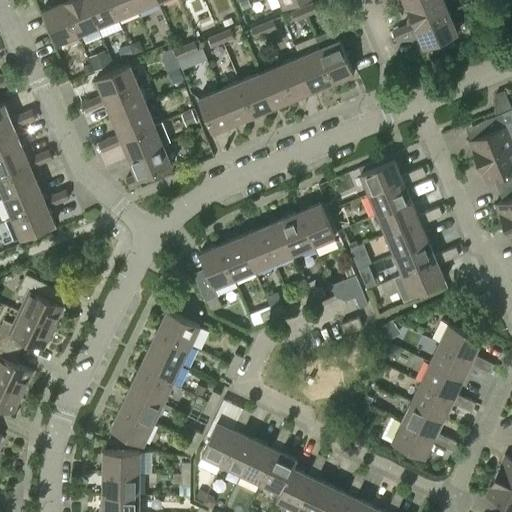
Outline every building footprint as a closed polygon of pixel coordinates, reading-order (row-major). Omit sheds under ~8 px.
[(57,42),(78,33),(63,0),(58,0),(59,1),(43,8),(57,42)] [(63,0),(78,33),(97,25),(87,0),(63,0)] [(110,0),(87,0),(97,25),(117,16),(110,0)] [(110,0),(117,16),(137,8),(134,0),(110,0)] [(244,10),(251,7),(248,0),(245,0),(240,2),(244,10)] [(415,25),(449,11),(443,0),(419,0),(407,5),(413,21),(415,25)] [(302,6),(305,15),(316,10),(313,2),(302,6)] [(305,15),(302,6),(291,11),(295,19),(305,15)] [(415,25),(413,21),(403,25),(407,34),(417,29),(424,46),(457,32),(449,11),(415,25)] [(262,23),(266,31),(276,27),(273,19),(262,23)] [(266,31),(262,23),(251,27),(255,36),(266,31)] [(407,34),(403,25),(392,30),(394,34),(396,38),(407,34)] [(353,72),(339,38),(335,27),(314,36),(319,47),(333,80),(353,72)] [(230,28),(219,32),(223,40),(233,36),(230,28)] [(212,45),(223,40),(219,32),(209,37),(212,45)] [(435,47),(439,57),(458,49),(453,39),(435,47)] [(130,45),(134,54),(144,50),(140,40),(130,45)] [(185,44),(174,49),(177,57),(188,53),(185,44)] [(133,55),(129,45),(118,49),(122,59),(133,55)] [(333,80),(319,47),(299,55),(313,88),(333,80)] [(105,53),(90,60),(95,74),(111,67),(105,53)] [(313,88),(299,55),(279,63),(293,97),(313,88)] [(176,58),(167,61),(171,70),(180,67),(176,58)] [(92,98),(96,106),(106,102),(105,98),(138,84),(130,62),(96,76),(103,94),(92,98)] [(259,72),(273,105),(293,97),(279,63),(259,72)] [(178,69),(169,73),(174,84),(183,80),(178,69)] [(7,72),(0,75),(0,84),(0,85),(11,81),(7,72)] [(253,113),(273,105),(259,72),(239,80),(253,113)] [(219,88),(233,122),(253,113),(239,80),(219,88)] [(138,84),(105,98),(106,102),(113,118),(147,104),(138,84)] [(212,130),(233,122),(219,88),(198,97),(212,130)] [(502,89),(488,93),(494,110),(508,105),(502,89)] [(96,106),(92,98),(82,102),(84,107),(85,110),(96,106)] [(0,126),(12,121),(14,125),(24,121),(21,113),(11,117),(4,101),(0,102),(0,126)] [(113,118),(119,133),(122,138),(155,124),(147,104),(113,118)] [(477,160),(511,145),(511,107),(500,113),(479,122),(484,133),(468,140),(477,160)] [(32,108),(21,113),(24,121),(35,117),(32,108)] [(187,126),(196,122),(192,111),(182,116),(187,126)] [(0,150),(21,141),(14,125),(12,121),(0,126),(0,150)] [(130,158),(163,144),(155,124),(122,138),(119,133),(109,137),(112,146),(123,141),(130,158)] [(112,146),(109,137),(98,142),(101,146),(102,150),(112,146)] [(0,173),(29,161),(28,158),(21,141),(0,150),(0,173)] [(172,164),(163,144),(130,158),(136,173),(126,177),(129,186),(140,181),(138,178),(172,164)] [(511,145),(477,160),(486,181),(502,174),(507,185),(511,183),(511,145)] [(38,153),(42,162),(52,157),(49,149),(38,153)] [(38,153),(28,158),(29,161),(0,173),(0,185),(4,195),(37,181),(31,166),(42,162),(38,153)] [(369,193),(403,179),(404,183),(415,178),(411,170),(401,175),(394,158),(360,172),(369,193)] [(411,170),(415,178),(425,174),(422,166),(411,170)] [(411,199),(404,183),(403,179),(369,193),(377,213),(411,199)] [(12,215),(46,201),(48,206),(58,201),(54,193),(44,197),(37,181),(4,195),(12,215)] [(495,203),(504,224),(511,220),(511,183),(507,185),(511,197),(495,203)] [(65,188),(54,193),(58,201),(69,197),(65,188)] [(386,233),(419,219),(421,223),(431,218),(428,210),(418,214),(411,199),(377,213),(386,233)] [(55,223),(48,206),(46,201),(12,215),(5,218),(14,239),(21,237),(55,223)] [(300,210),(314,243),(335,234),(321,201),(300,210)] [(428,210),(431,218),(442,214),(439,206),(428,210)] [(280,218),(294,252),(314,243),(300,210),(280,218)] [(260,226),(274,260),(294,252),(280,218),(260,226)] [(428,239),(421,223),(419,219),(386,233),(394,253),(428,239)] [(240,235),(254,268),(274,260),(260,226),(240,235)] [(234,276),(254,268),(240,235),(220,243),(234,276)] [(402,273),(436,258),(438,263),(448,258),(445,250),(434,254),(428,239),(394,253),(402,273)] [(362,241),(350,245),(364,285),(376,281),(362,241)] [(214,285),(234,276),(220,243),(199,252),(205,267),(193,272),(205,300),(217,295),(214,285)] [(455,246),(445,250),(448,258),(459,254),(455,246)] [(445,279),(438,263),(436,258),(402,273),(394,276),(404,300),(415,296),(413,292),(445,279)] [(25,297),(19,310),(53,326),(63,305),(45,296),(50,285),(25,273),(16,293),(25,297)] [(355,274),(347,277),(359,306),(367,303),(355,274)] [(310,291),(314,299),(325,295),(321,287),(310,291)] [(314,299),(310,291),(300,296),(303,304),(314,299)] [(270,308),(274,316),(285,312),(281,303),(270,308)] [(157,328),(190,344),(200,323),(167,308),(157,328)] [(274,316),(270,308),(260,312),(263,321),(274,316)] [(43,348),(53,326),(19,310),(13,323),(4,318),(0,325),(0,340),(19,350),(24,339),(43,348)] [(340,323),(344,334),(362,327),(358,315),(340,323)] [(439,342),(471,357),(469,361),(480,366),(484,358),(473,353),(481,337),(448,321),(439,342)] [(181,363),(190,344),(157,328),(148,348),(181,363)] [(14,361),(19,350),(0,340),(0,380),(23,391),(33,370),(14,361)] [(429,361),(462,377),(469,361),(471,357),(439,342),(429,361)] [(138,367),(171,383),(181,363),(148,348),(138,367)] [(229,363),(238,367),(243,356),(234,353),(229,363)] [(494,363),(484,358),(480,366),(490,371),(494,363)] [(462,377),(429,361),(420,381),(453,396),(451,400),(461,405),(465,397),(455,392),(462,377)] [(233,377),(238,367),(229,363),(225,374),(233,377)] [(129,387),(162,402),(171,383),(138,367),(129,387)] [(0,406),(12,413),(23,391),(0,380),(0,406)] [(443,416),(451,400),(453,396),(420,381),(410,400),(443,416)] [(206,388),(198,385),(195,392),(202,395),(206,388)] [(120,406),(153,422),(162,402),(129,387),(120,406)] [(207,400),(215,404),(220,394),(212,390),(207,400)] [(475,402),(465,397),(461,405),(471,410),(475,402)] [(215,404),(207,400),(202,411),(210,415),(215,404)] [(443,416),(410,400),(401,419),(434,435),(432,439),(442,444),(446,436),(436,431),(443,416)] [(153,422),(120,406),(110,427),(143,442),(153,422)] [(243,407),(238,417),(246,421),(251,411),(243,407)] [(424,456),(432,439),(434,435),(401,419),(391,415),(381,435),(424,456)] [(201,452),(222,462),(237,429),(241,431),(246,421),(238,417),(233,427),(217,420),(201,452)] [(277,436),(285,440),(290,429),(282,426),(277,436)] [(189,439),(197,443),(202,433),(194,429),(189,439)] [(257,439),(241,431),(237,429),(222,462),(241,471),(257,439)] [(261,481),(276,448),(280,450),(285,440),(277,436),(272,446),(257,439),(241,471),(261,481)] [(457,441),(446,436),(442,444),(453,449),(457,441)] [(192,454),(197,443),(189,439),(184,450),(192,454)] [(297,458),(280,450),(276,448),(261,481),(280,490),(292,465),(293,466),(297,458)] [(103,449),(103,472),(139,472),(139,450),(103,449)] [(318,452),(313,463),(321,467),(326,456),(318,452)] [(511,457),(505,454),(495,474),(511,482),(511,457)] [(181,472),(190,473),(190,461),(181,461),(181,472)] [(296,508),(312,475),(316,477),(321,467),(313,463),(308,473),(293,466),(292,465),(280,490),(276,498),(296,508)] [(352,481),(360,485),(365,475),(357,471),(352,481)] [(139,494),(139,472),(103,472),(102,493),(139,494)] [(190,484),(190,473),(181,472),(181,484),(190,484)] [(511,507),(511,482),(495,474),(485,494),(511,507)] [(318,511),(331,484),(316,477),(312,475),(296,508),(305,511),(318,511)] [(342,511),(351,494),(355,495),(360,485),(352,481),(347,492),(331,484),(318,511),(342,511)] [(206,493),(199,489),(195,496),(202,500),(206,493)] [(395,490),(391,500),(399,504),(404,494),(395,490)] [(102,511),(138,511),(139,494),(102,493),(102,511)] [(365,511),(370,503),(355,495),(351,494),(342,511),(365,511)] [(212,507),(214,503),(213,497),(208,495),(204,503),(212,507)] [(386,510),(370,503),(365,511),(394,511),(399,504),(391,500),(386,510)]
